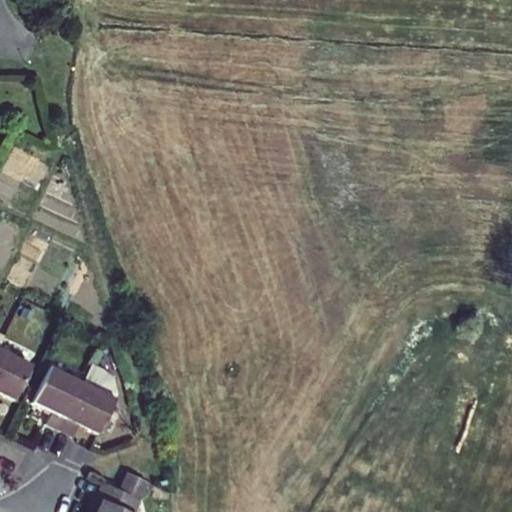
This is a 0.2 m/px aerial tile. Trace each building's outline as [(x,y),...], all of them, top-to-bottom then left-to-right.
[(0,346),(0,390),(10,395),(27,360),(0,346)] [(85,365),(76,382),(53,429),(66,436),(72,424),(91,433),(95,425),(103,408),(108,398),(103,395),(107,387),(104,377),(96,370),(85,365)] [(53,429),(76,382),(43,366),(26,401),(45,410),(39,422),(53,429)] [(113,413),(103,408),(95,425),(105,430),(113,413)] [(121,474),(113,489),(133,498),(140,483),(121,474)] [(126,511),(133,498),(113,489),(112,488),(98,481),(91,498),(95,500),(89,511),(126,511)] [(84,511),(87,511),(89,511),(95,500),(91,498),(84,511)]
